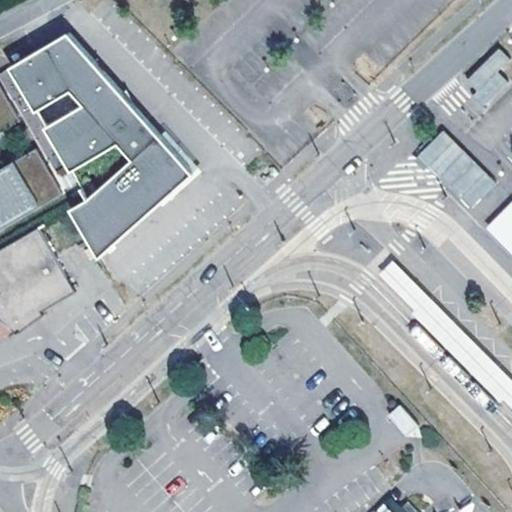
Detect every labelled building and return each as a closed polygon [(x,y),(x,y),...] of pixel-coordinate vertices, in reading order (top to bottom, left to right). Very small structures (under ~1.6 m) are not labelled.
[(195,171),(70,31),(12,66),(37,109),(72,88),(85,102),(47,125),(89,198),(73,207),(100,255),(175,189),(195,171)] [(480,78),(485,83),(478,90),(473,95),(484,107),(510,83),(499,70),(511,59),(500,48),(475,73),(480,78)] [(468,80),(478,90),(485,83),(480,78),(475,73),(468,80)] [(0,84),(0,229),(63,193),(37,149),(0,170),(0,132),(21,121),(0,84)] [(497,182),(444,129),(419,155),(472,207),(497,182)] [(511,201),(487,227),(511,251),(511,201)] [(74,290),(39,228),(0,249),(0,332),(11,329),(15,332),(32,323),(43,317),(39,311),(74,290)] [(401,404),(390,415),(410,437),(418,430),(422,427),(401,404)]
